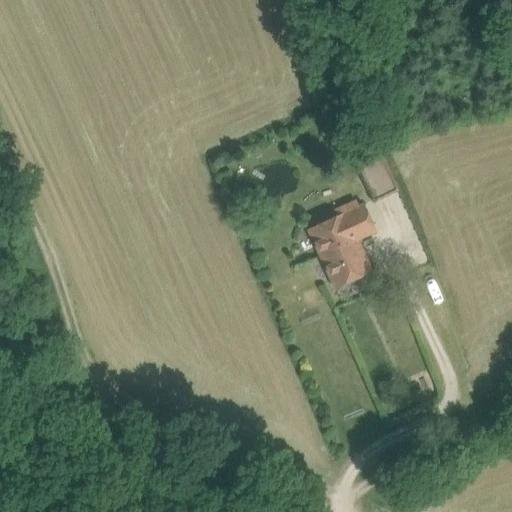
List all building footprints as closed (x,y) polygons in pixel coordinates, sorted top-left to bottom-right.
[(366,155),(368,160),(380,154),(378,149),(366,155)] [(357,165),(364,179),(387,168),(380,154),(368,160),(357,165)] [(374,201),(397,190),(387,168),(364,179),(374,201)] [(362,209),(347,215),(358,241),(372,235),(362,209)] [(347,215),(311,230),(335,289),(371,274),(358,241),(347,215)]
